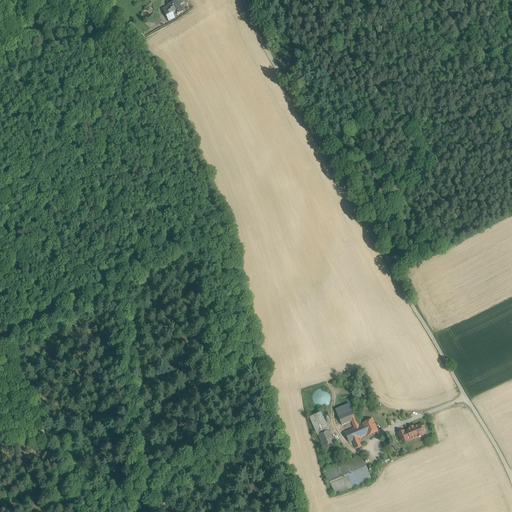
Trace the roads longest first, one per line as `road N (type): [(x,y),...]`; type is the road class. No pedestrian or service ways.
road 1 (unclassified): [(245,0),(511,477)]
road 2 (track): [(97,40),(94,65),(143,139),(183,235)]
road 3 (track): [(0,335),(183,235)]
road 4 (track): [(183,235),(195,257),(209,357)]
